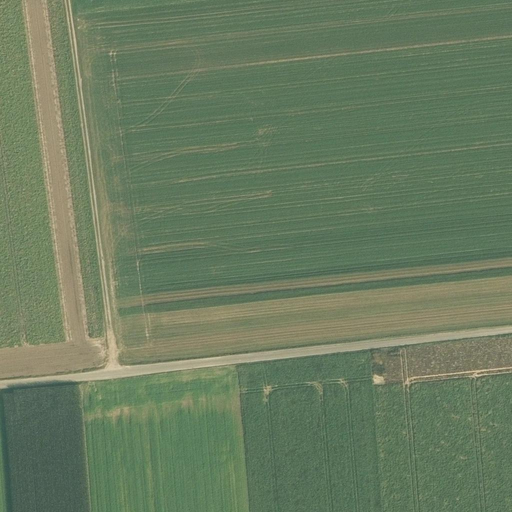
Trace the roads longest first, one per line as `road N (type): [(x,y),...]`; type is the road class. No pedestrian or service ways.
road 1 (unclassified): [(0,384),(511,329)]
road 2 (track): [(114,373),(67,0)]
